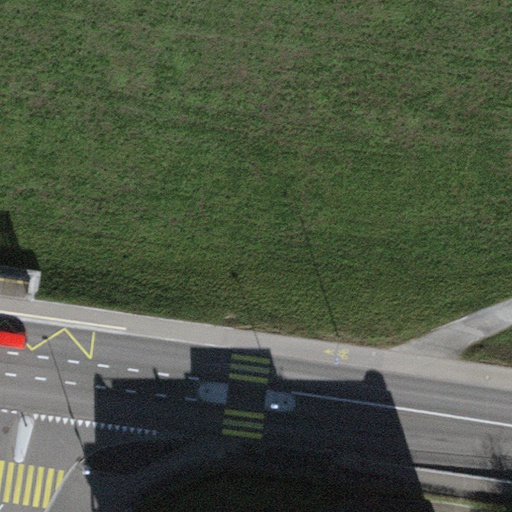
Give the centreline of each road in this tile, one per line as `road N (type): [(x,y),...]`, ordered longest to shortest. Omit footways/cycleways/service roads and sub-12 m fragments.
road 1 (primary): [(37,361),(511,426)]
road 2 (residential): [(37,361),(12,489),(0,510)]
